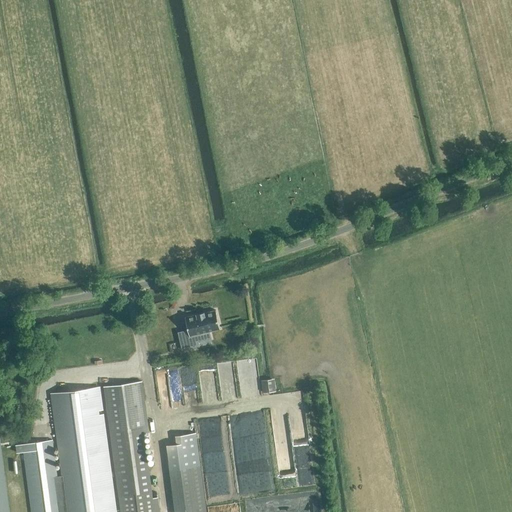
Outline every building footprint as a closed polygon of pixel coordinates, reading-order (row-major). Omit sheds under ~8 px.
[(197,315),(189,317),(185,318),(191,343),(181,345),(182,351),(199,346),(197,334),(220,329),(215,310),(204,313),(204,312),(196,314),(197,315)] [(184,391),(178,370),(167,373),(173,394),(184,391)] [(261,381),(262,393),(273,391),(272,379),(261,381)] [(152,497),(141,420),(137,383),(105,387),(110,424),(116,472),(110,473),(103,425),(98,387),(51,393),(62,477),(58,478),(53,440),(24,445),(16,446),(17,454),(25,453),(32,511),(115,511),(111,477),(117,477),(120,503),(121,511),(159,511),(157,496),(152,497)] [(179,444),(167,445),(175,511),(205,511),(196,441),(187,443),(186,434),(177,436),(179,444)] [(0,511),(8,511),(0,451),(0,511)]
